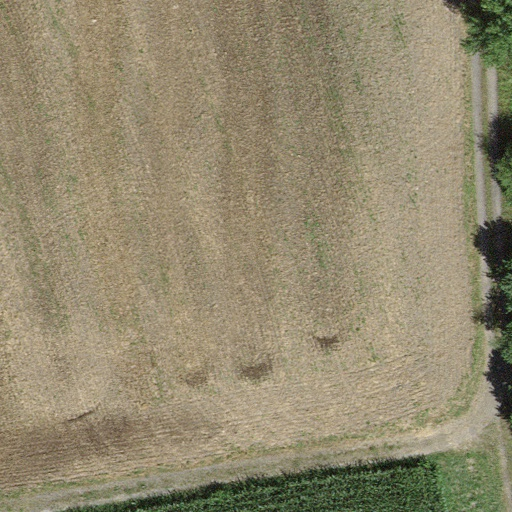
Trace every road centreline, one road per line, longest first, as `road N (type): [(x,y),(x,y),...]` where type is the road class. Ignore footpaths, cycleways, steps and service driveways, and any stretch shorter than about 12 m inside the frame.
road 1 (track): [(509,429),(17,511)]
road 2 (track): [(470,0),(486,312),(511,442)]
